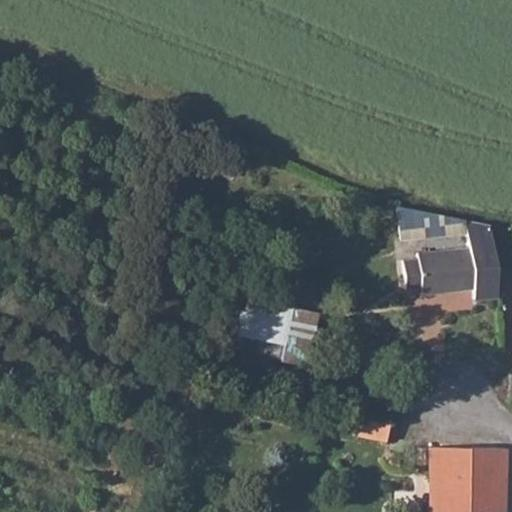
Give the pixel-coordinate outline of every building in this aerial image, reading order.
[(462,236),(462,225),(393,210),(396,243),(462,236)] [(485,230),(462,225),(464,249),(413,253),(413,260),(401,261),(403,290),(416,290),(416,296),(469,292),(470,301),(496,300),(485,230)] [(313,305),(229,297),(225,336),(282,342),(280,362),(307,364),(313,305)] [(395,419),(363,410),(358,428),(390,436),(395,419)] [(501,511),(503,445),(425,444),(425,511),(501,511)]
